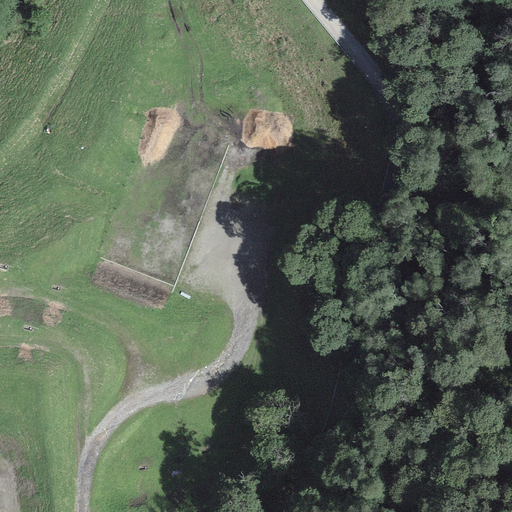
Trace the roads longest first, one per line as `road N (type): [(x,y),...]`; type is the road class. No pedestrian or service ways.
road 1 (track): [(313,0),(367,65),(399,124),(401,147),(335,419),(290,511)]
road 2 (track): [(82,511),(89,460),(114,417),(209,376),(236,350),(246,319),(245,267)]
